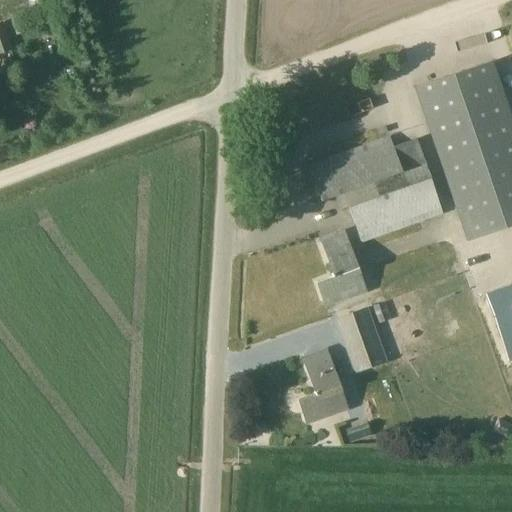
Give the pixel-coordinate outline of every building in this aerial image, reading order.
[(0,23),(0,54),(10,51),(1,24),(0,23)] [(414,88),(466,243),(511,227),(511,124),(491,63),(414,88)] [(341,194),(347,210),(359,245),(441,217),(430,179),(429,179),(415,140),(391,148),(387,138),(306,167),(319,202),(335,197),(341,194)] [(341,236),(320,244),(332,278),(315,284),(322,305),(361,291),(341,236)] [(511,288),(484,298),(507,365),(511,363),(511,288)] [(370,307),(377,324),(390,320),(384,302),(370,307)] [(333,320),(352,375),(385,364),(366,308),(333,320)] [(305,423),(343,410),(324,354),(303,361),(315,395),(298,401),(305,423)] [(294,386),(309,381),(305,370),(291,375),(294,386)]
